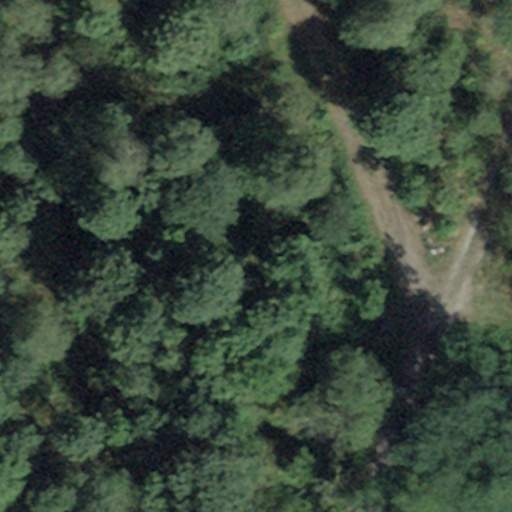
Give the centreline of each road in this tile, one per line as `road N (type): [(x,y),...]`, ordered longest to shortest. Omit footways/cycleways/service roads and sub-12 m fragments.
road 1 (track): [(368,511),(511,132)]
road 2 (track): [(440,328),(395,250),(293,0)]
